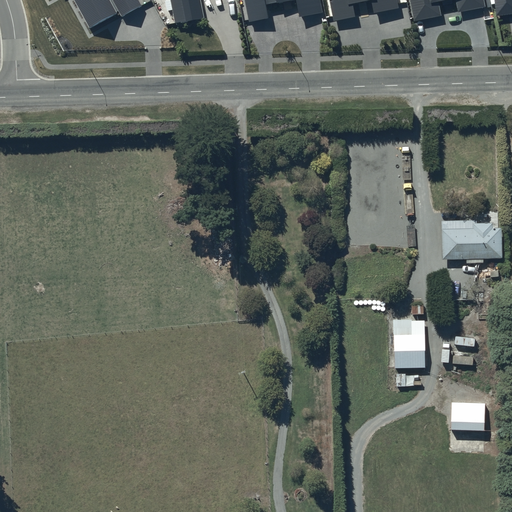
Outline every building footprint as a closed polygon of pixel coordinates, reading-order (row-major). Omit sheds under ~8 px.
[(74,0),(91,29),(117,14),(120,19),(141,6),(137,0),(74,0)] [(169,0),(173,24),(202,19),(198,0),(169,0)] [(402,0),(327,0),(332,21),(355,16),(353,5),(369,1),(371,11),(403,4),(402,0)] [(407,0),(412,22),(441,16),(439,3),(454,0),(457,13),(484,8),(482,0),(407,0)] [(511,0),(493,0),(495,16),(511,14),(511,0)] [(482,218),(440,218),(440,257),(465,257),(465,263),(483,263),(483,256),(504,256),(504,239),(500,239),(500,225),(487,225),(487,221),(482,221),(482,218)] [(423,303),(411,303),(411,313),(423,313),(423,303)] [(425,319),(393,319),(393,365),(425,365),(425,319)] [(482,410),(450,410),(450,427),(482,428),(482,410)]
